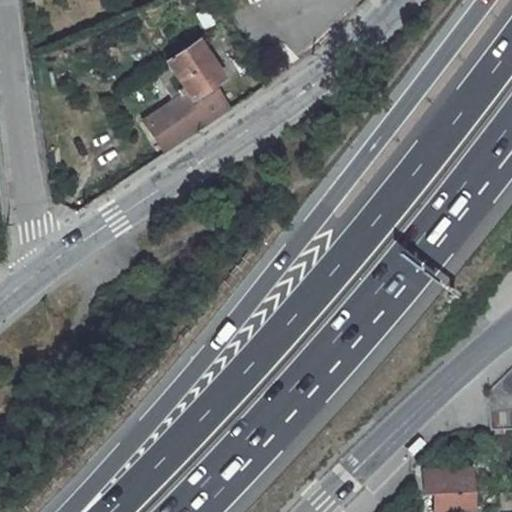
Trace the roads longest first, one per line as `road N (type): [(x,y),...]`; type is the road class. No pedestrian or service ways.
road 1 (motorway): [(484,0),(78,511)]
road 2 (motorway): [(511,42),(294,314),(108,511)]
road 3 (motorway): [(185,511),(304,384),(486,158)]
road 4 (tertiary): [(401,0),(292,102),(39,261)]
road 5 (tertiary): [(511,329),(313,511)]
road 6 (residential): [(39,261),(2,0)]
